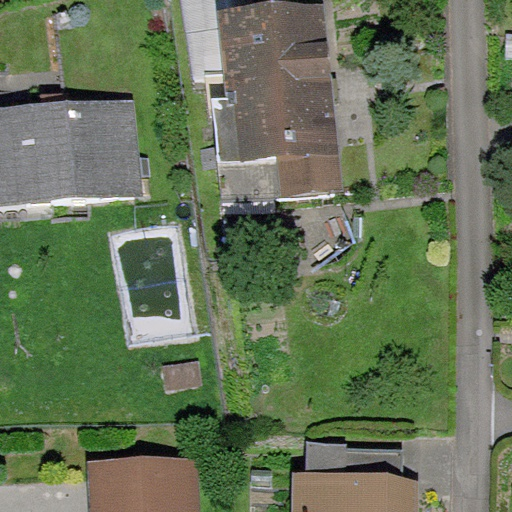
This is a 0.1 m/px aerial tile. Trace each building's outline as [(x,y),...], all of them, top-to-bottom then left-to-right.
[(183,0),(194,79),(209,77),(203,30),(218,28),(217,15),(257,10),(255,0),(183,0)] [(257,10),(217,15),(218,28),(203,30),(209,77),(223,207),(345,194),(336,102),(326,4),(257,10)] [(57,109),(0,113),(0,207),(143,196),(135,102),(57,109)] [(200,511),(199,464),(91,467),(92,511),(200,511)] [(418,511),(419,479),(297,477),(296,511),(418,511)]
